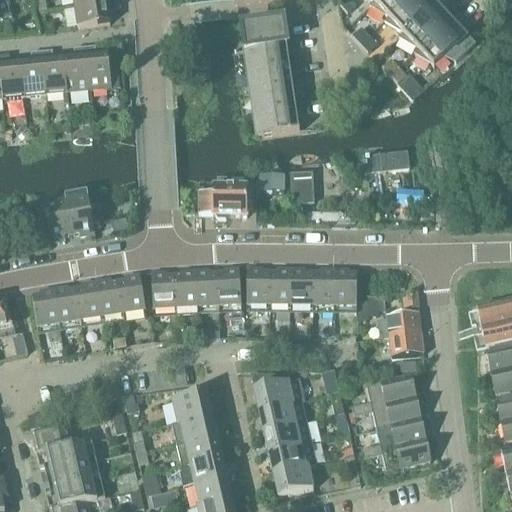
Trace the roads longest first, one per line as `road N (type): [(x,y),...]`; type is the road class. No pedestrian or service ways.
road 1 (residential): [(0,383),(118,360),(330,355)]
road 2 (tertiary): [(165,258),(436,257)]
road 3 (residential): [(468,511),(436,257)]
road 4 (residential): [(165,258),(153,24)]
road 5 (tertiary): [(0,284),(165,258)]
road 6 (residential): [(29,511),(0,384)]
